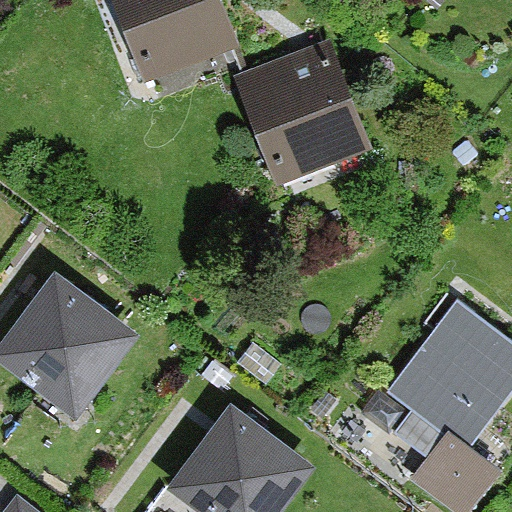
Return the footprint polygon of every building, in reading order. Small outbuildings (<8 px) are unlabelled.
[(234,46),(217,0),(104,0),(134,82),(234,46)] [(367,146),(327,33),(227,68),(267,181),(367,146)] [(49,271),(0,334),(0,366),(69,420),(134,336),(49,271)] [(511,402),(511,334),(459,297),(359,437),(464,511),(470,511),(504,465),(479,448),(511,402)] [(161,486),(196,511),(272,511),(310,463),(225,400),(161,486)] [(45,511),(19,492),(3,511),(45,511)]
